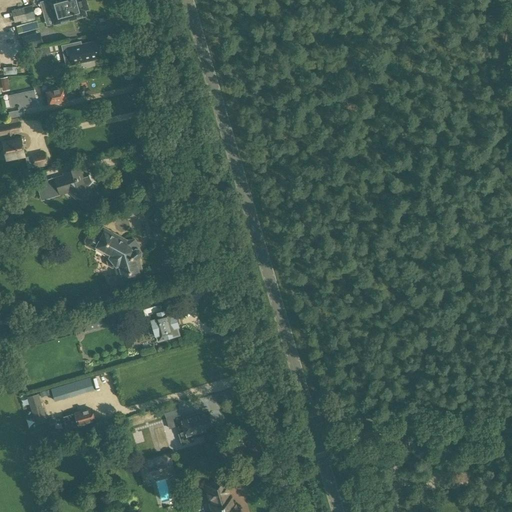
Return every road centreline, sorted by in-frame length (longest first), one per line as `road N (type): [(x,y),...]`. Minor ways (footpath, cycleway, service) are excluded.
road 1 (unclassified): [(293,511),(142,0)]
road 2 (secondary): [(338,511),(187,0)]
road 3 (track): [(468,432),(317,440)]
road 4 (track): [(500,511),(482,484),(423,486),(395,475)]
